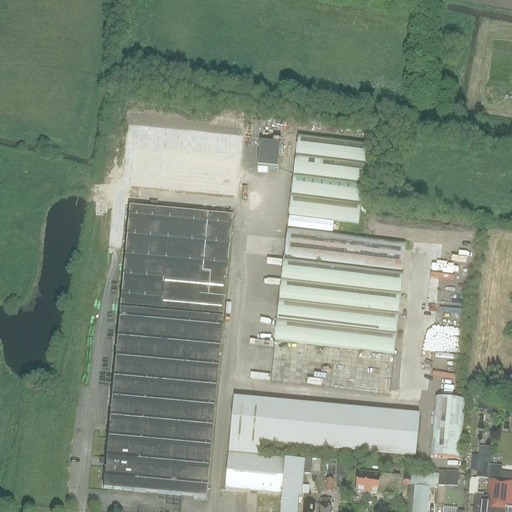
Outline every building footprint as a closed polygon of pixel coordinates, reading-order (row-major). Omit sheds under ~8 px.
[(334,221),(359,224),(369,144),(300,136),(290,216),(334,221)] [(261,143),(259,166),(279,168),(281,144),(261,143)] [(129,207),(103,489),(206,498),(232,216),(129,207)] [(289,217),(288,228),(333,233),(334,222),(289,217)] [(285,258),(402,272),(406,243),(358,237),(333,234),(289,229),(285,258)] [(285,259),(275,340),(395,355),(404,274),(285,259)] [(235,397),(230,454),(259,457),(261,441),(416,457),(420,415),(235,397)] [(465,403),(435,400),(430,460),(460,462),(465,403)] [(304,474),(306,461),(230,454),(226,490),(282,495),(281,511),(298,511),(299,497),(302,497),(304,474)] [(491,457),(479,456),(477,478),(489,479),(491,457)] [(306,461),(304,474),(312,475),(313,459),(306,458),(306,461)] [(458,482),(459,472),(446,472),(440,471),(439,475),(438,486),(445,487),(446,481),(458,482)] [(382,475),(364,473),(359,472),(356,491),(383,494),(383,495),(398,497),(400,476),(382,474),(382,475)] [(409,511),(429,511),(431,488),(438,489),(438,486),(439,475),(412,473),(409,511)] [(335,480),(326,480),(326,492),(334,492),(335,480)] [(491,501),(489,511),(505,511),(506,505),(511,505),(511,482),(489,480),(488,497),(487,501),(491,501)] [(314,511),(315,511),(316,504),(311,504),(311,496),(305,496),(305,503),(304,503),(303,511),(314,511)] [(489,511),(491,501),(487,501),(488,497),(476,496),(474,511),(489,511)] [(333,511),(333,508),(332,508),(332,507),(332,500),(321,499),(320,511),(333,511)]
